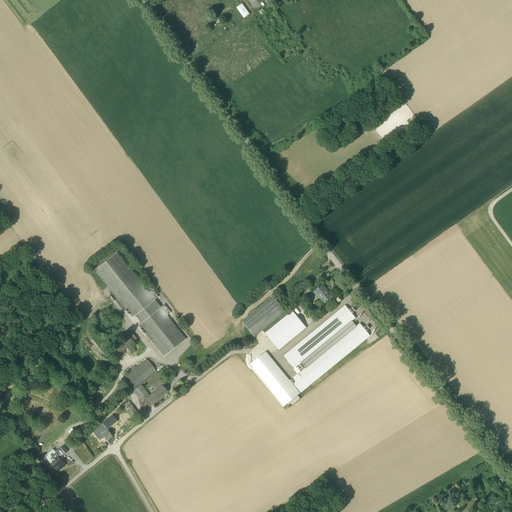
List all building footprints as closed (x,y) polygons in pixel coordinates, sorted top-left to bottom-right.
[(248,0),(255,8),(265,1),(263,0),(248,0)] [(237,8),(244,19),(250,14),(242,4),(237,8)] [(117,253),(95,270),(133,318),(135,315),(141,323),(138,325),(164,357),(186,339),(167,316),(169,314),(162,306),(161,307),(155,300),(156,299),(150,291),(148,292),(117,253)] [(322,285),(314,292),(317,296),(318,295),(324,302),(331,297),(325,291),(327,290),(322,285)] [(273,296),(242,321),(255,337),(286,312),(273,296)] [(356,318),(345,305),(284,356),(294,369),(356,318)] [(293,311),(265,334),(279,350),(307,328),(293,311)] [(292,379),(296,384),(295,385),(301,393),(371,336),(360,323),(292,379)] [(129,336),(108,352),(114,359),(118,355),(119,357),(125,352),(124,351),(134,343),(128,348),(134,356),(144,348),(143,347),(132,333),(129,336)] [(290,407),(300,399),(298,396),(300,393),(266,352),(251,364),(285,406),(288,404),(290,407)] [(157,390),(163,386),(164,384),(155,373),(157,372),(147,359),(136,368),(134,366),(129,370),(131,372),(125,377),(135,389),(133,391),(142,402),(141,403),(140,405),(144,410),(159,399),(154,393),(150,396),(145,389),(152,384),(157,390)] [(154,393),(159,399),(167,392),(163,386),(157,390),(154,393)] [(129,401),(125,405),(127,408),(125,410),(133,419),(139,414),(129,401)] [(96,426),(98,428),(102,434),(107,441),(112,436),(107,430),(107,431),(102,425),(100,422),(96,426)] [(45,464),(50,470),(53,474),(65,464),(59,457),(62,455),(67,451),(63,446),(55,452),(53,449),(43,457),(47,461),(45,464)]
